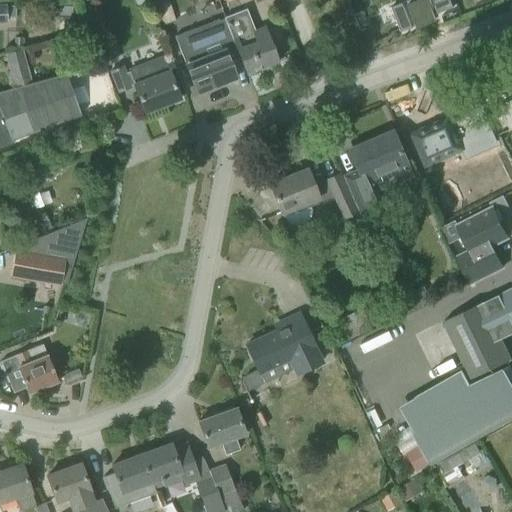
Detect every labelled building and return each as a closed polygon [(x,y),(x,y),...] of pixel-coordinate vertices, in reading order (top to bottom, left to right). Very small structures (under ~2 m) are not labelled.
[(409,0),(389,8),(399,32),(414,26),(414,27),(434,19),(432,15),(453,7),(449,0),(409,0)] [(225,19),(223,19),(229,35),(240,65),(242,64),(246,74),(278,62),(264,26),(254,29),(246,10),(224,18),(225,19)] [(229,35),(223,19),(219,21),(218,19),(212,22),(217,36),(200,43),(195,28),(174,36),(196,93),(236,78),(232,68),(240,65),(229,35)] [(14,38),(13,47),(22,47),(22,38),(14,38)] [(94,46),(103,67),(117,61),(108,40),(94,46)] [(4,72),(9,89),(39,82),(39,81),(34,64),(27,66),(21,48),(3,53),(8,71),(4,72)] [(127,69),(128,71),(126,72),(123,66),(110,70),(118,91),(134,85),(145,113),(179,99),(162,55),(127,69)] [(0,147),(13,143),(12,140),(80,115),(65,74),(39,81),(39,82),(9,89),(0,91),(0,147)] [(511,99),(499,105),(510,130),(511,129),(511,99)] [(451,113),(414,129),(427,158),(467,141),(470,148),(496,137),(483,108),(454,121),(451,113)] [(360,176),(346,182),(359,212),(381,203),(373,183),(407,168),(392,133),(349,151),(360,176)] [(281,213),(287,228),(310,217),(311,216),(312,212),(311,209),(310,206),(332,197),(342,220),(356,214),(338,175),(326,180),(312,185),(306,169),(291,175),(289,170),(282,173),(284,178),(269,184),(269,185),(265,187),(276,215),(281,213)] [(462,214),(473,209),(463,189),(442,199),(446,208),(457,203),(462,214)] [(470,249),(456,256),(469,283),(503,266),(493,244),(509,237),(507,233),(511,230),(511,215),(501,221),(493,205),(457,223),(470,249)] [(2,214),(9,232),(32,224),(25,206),(2,214)] [(14,250),(10,278),(60,286),(60,284),(66,285),(86,218),(16,247),(16,251),(14,250)] [(48,221),(39,224),(42,232),(51,228),(48,221)] [(483,301),(443,321),(466,368),(471,379),(510,360),(500,338),(511,332),(511,287),(483,301)] [(346,339),(370,328),(361,309),(337,321),(346,339)] [(242,383),(245,391),(263,383),(259,373),(277,365),(282,374),(291,369),(295,377),(322,364),(299,314),(282,322),(285,327),(246,345),(257,369),(244,376),(243,378),(242,379),(242,381),(242,383)] [(25,387),(28,393),(57,381),(42,344),(0,361),(13,392),(25,387)] [(219,444),(223,456),(240,450),(235,439),(245,435),(235,407),(198,421),(208,448),(219,444)] [(260,412),(256,414),(261,426),(266,424),(260,412)] [(170,444),(140,455),(153,489),(162,486),(163,487),(181,481),(183,484),(199,479),(186,444),(172,449),(170,444)] [(422,446),(408,454),(418,472),(432,464),(422,446)] [(153,489),(140,455),(111,465),(114,473),(103,477),(114,508),(155,494),(153,489)] [(207,470),(210,477),(217,495),(218,494),(219,495),(220,495),(227,511),(237,511),(242,510),(234,490),(224,463),(207,470)] [(31,493),(22,464),(0,471),(0,502),(14,498),(18,511),(21,511),(35,508),(30,494),(31,493)] [(93,501),(89,490),(90,490),(80,464),(46,476),(56,503),(66,500),(70,511),(76,510),(77,511),(106,511),(101,499),(93,501)] [(486,475),(479,480),(480,489),(488,493),(495,487),(494,479),(486,475)] [(210,477),(195,484),(204,511),(223,511),(218,496),(219,495),(218,494),(217,495),(210,477)] [(398,489),(405,501),(422,492),(415,479),(398,489)]
